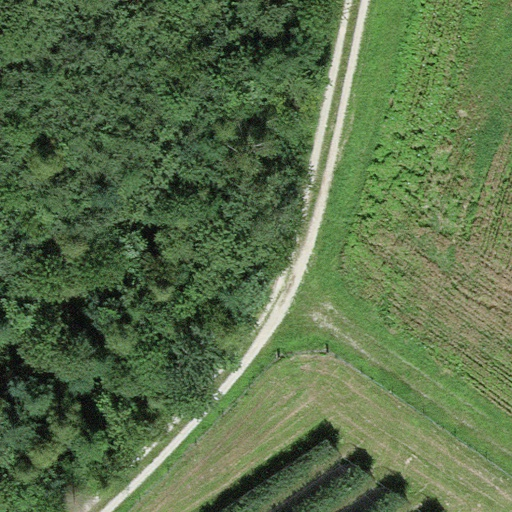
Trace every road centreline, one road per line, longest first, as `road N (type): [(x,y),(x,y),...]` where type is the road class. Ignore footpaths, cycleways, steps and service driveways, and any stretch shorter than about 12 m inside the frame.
road 1 (track): [(348,0),(295,237),(253,350),(86,511)]
road 2 (track): [(253,350),(511,487)]
